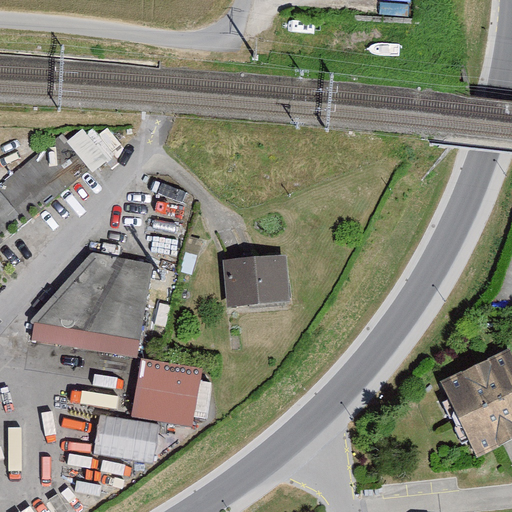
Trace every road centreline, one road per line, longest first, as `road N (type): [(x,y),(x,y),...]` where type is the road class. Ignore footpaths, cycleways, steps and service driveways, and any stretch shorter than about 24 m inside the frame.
road 1 (tertiary): [(302,435),(416,304),(484,160),(511,51)]
road 2 (unclassified): [(0,20),(207,44),(228,35),(246,0)]
road 3 (residential): [(0,308),(148,146)]
road 4 (tertiary): [(196,511),(302,435)]
